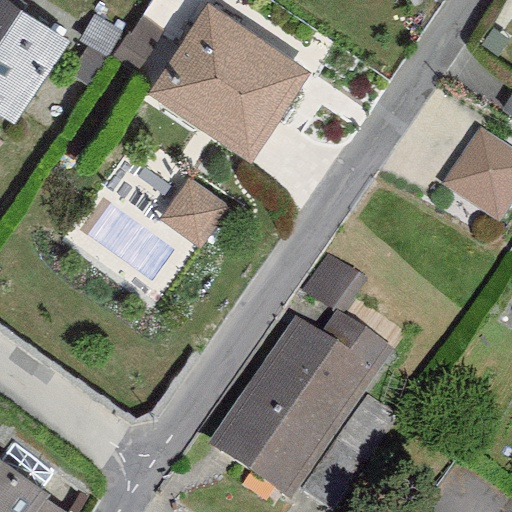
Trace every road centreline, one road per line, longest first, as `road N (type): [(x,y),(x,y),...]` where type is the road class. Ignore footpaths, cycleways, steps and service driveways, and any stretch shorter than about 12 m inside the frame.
road 1 (residential): [(470,0),(147,462)]
road 2 (residential): [(0,358),(147,462)]
